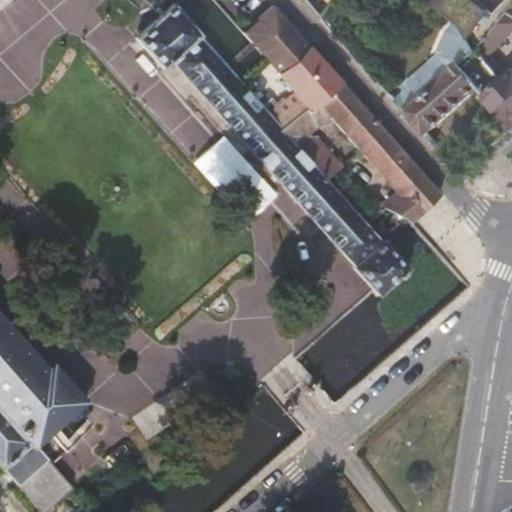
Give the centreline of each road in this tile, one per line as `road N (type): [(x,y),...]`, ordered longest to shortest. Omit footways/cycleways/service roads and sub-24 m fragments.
road 1 (unclassified): [(258,511),(505,298)]
road 2 (unclassified): [(511,231),(480,217),(286,0)]
road 3 (residential): [(505,298),(476,479)]
